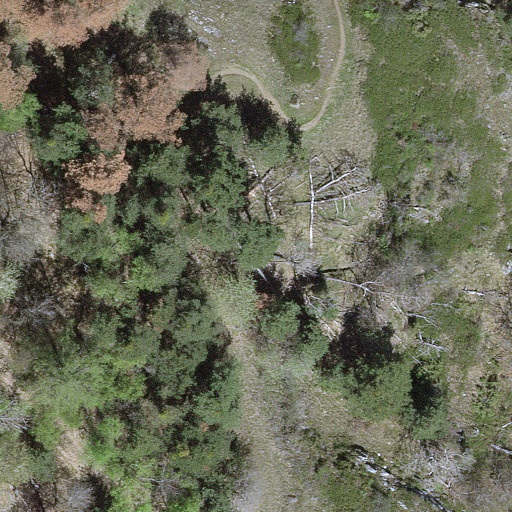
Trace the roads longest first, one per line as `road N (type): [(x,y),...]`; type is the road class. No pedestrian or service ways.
road 1 (motorway): [(511,332),(160,0)]
road 2 (track): [(128,511),(72,401),(0,297)]
